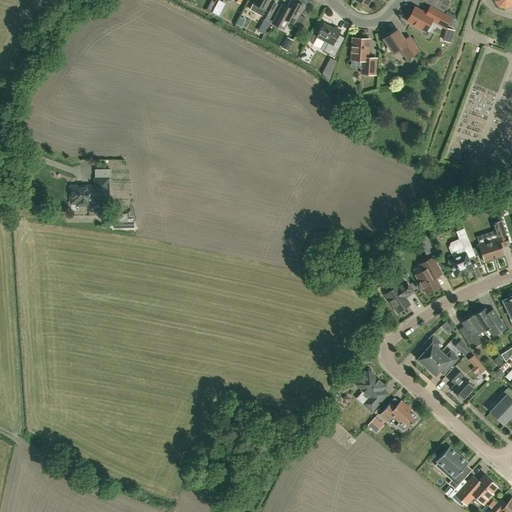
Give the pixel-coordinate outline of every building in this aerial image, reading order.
[(255,0),(253,3),(250,10),(262,16),(261,18),(268,21),(277,4),(271,1),(271,0),(255,0)] [(294,24),(304,7),(291,0),(288,7),(283,4),(272,24),(279,28),(284,19),(294,24)] [(433,0),(431,4),(444,11),(449,2),(446,0),(433,0)] [(445,28),(450,18),(451,18),(430,7),(427,14),(414,7),(407,21),(426,31),(431,21),(445,28)] [(511,15),(495,10),(491,21),(511,27),(511,15)] [(245,20),(240,17),(236,24),(241,27),(245,20)] [(338,29),(337,31),(324,24),(317,37),(325,41),(320,49),(322,50),(334,57),(346,37),(339,33),(341,30),(338,29)] [(450,42),(454,30),(447,28),(443,40),(450,42)] [(404,40),(397,30),(384,39),(393,53),(399,49),(406,59),(419,51),(409,37),(404,40)] [(367,58),(369,40),(353,39),(351,60),(362,61),(361,74),(375,75),(376,59),(367,58)] [(290,46),(284,43),(282,48),(288,51),(290,46)] [(95,186),(71,186),(71,190),(70,192),(70,198),(71,200),(71,204),(79,203),(79,205),(88,205),(88,203),(97,203),(97,199),(100,199),(100,197),(108,197),(108,178),(95,178),(95,186)] [(112,223),(127,222),(127,213),(112,214),(112,223)] [(502,220),(492,223),(497,238),(478,244),(484,261),(505,255),(502,247),(510,244),(502,220)] [(449,260),(456,277),(473,270),(468,258),(466,254),(473,251),(464,229),(457,232),(460,239),(456,240),(455,244),(457,249),(453,250),(452,253),(454,258),(449,260)] [(433,251),(430,244),(422,247),(426,255),(433,251)] [(436,278),(442,274),(433,257),(423,262),(427,268),(416,275),(426,294),(440,286),(436,278)] [(391,272),(394,275),(401,270),(395,260),(385,267),(389,273),(391,272)] [(398,287),(397,286),(385,294),(398,312),(409,304),(404,297),(407,295),(407,296),(413,292),(405,282),(398,287)] [(511,293),(509,295),(509,298),(503,300),(511,319),(511,318),(511,293)] [(487,313),(484,309),(483,309),(481,309),(478,311),(478,313),(474,315),(484,331),(489,328),(494,336),(505,329),(503,325),(493,309),(487,313)] [(484,331),(474,315),(473,315),(468,318),(466,317),(463,319),(463,321),(462,322),(470,334),(464,338),(469,346),(472,349),(481,343),(478,339),(480,338),(478,334),(483,331),(483,332),(484,331)] [(421,365),(424,364),(427,367),(441,351),(435,347),(440,342),(432,335),(423,345),(417,351),(421,355),(418,359),(418,360),(418,362),(421,365)] [(465,345),(460,351),(465,355),(470,350),(465,345)] [(505,361),(511,354),(511,347),(501,355),(505,361)] [(450,351),(446,356),(441,351),(427,367),(430,370),(429,372),(433,375),(435,374),(436,375),(439,371),(444,375),(458,359),(450,351)] [(469,360),(474,367),(479,363),(473,356),(469,360)] [(499,356),(493,360),(497,367),(503,363),(499,356)] [(453,380),(456,384),(451,390),(462,400),(474,387),(462,377),(460,379),(457,376),(460,372),(454,367),(445,376),(452,382),(453,380)] [(363,377),(356,385),(372,399),(365,406),(372,411),(387,394),(383,390),(385,387),(374,376),(374,375),(371,372),(369,372),(368,371),(367,373),(365,373),(363,376),(363,377)] [(503,423),(511,413),(511,401),(511,402),(511,401),(511,392),(507,388),(497,399),(500,402),(491,412),(503,423)] [(380,414),(388,422),(392,417),(399,423),(396,426),(403,432),(406,429),(411,424),(412,426),(417,420),(416,419),(417,417),(407,409),(408,407),(401,400),(395,407),(391,402),(380,414)] [(377,413),(366,425),(375,433),(386,421),(377,413)] [(458,474),(468,463),(449,447),(436,461),(454,477),(448,483),(455,489),(464,479),(458,474)] [(473,476),(467,482),(456,495),(466,505),(474,496),(484,504),(492,494),(491,493),(496,487),(484,476),(479,482),(473,476)] [(449,486),(444,492),(448,495),(453,490),(449,486)] [(511,511),(511,498),(506,504),(500,498),(497,502),(494,506),(491,508),(487,511),(511,511)]
